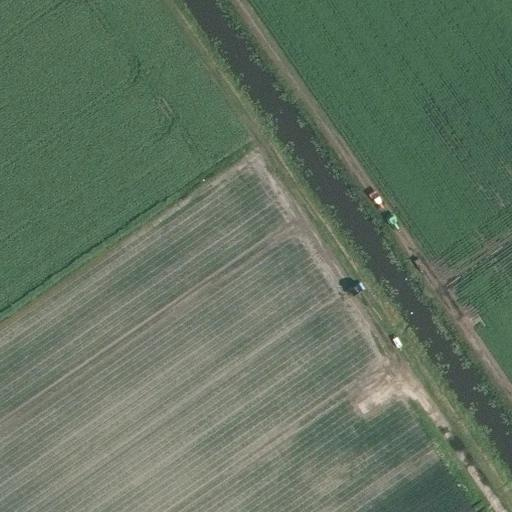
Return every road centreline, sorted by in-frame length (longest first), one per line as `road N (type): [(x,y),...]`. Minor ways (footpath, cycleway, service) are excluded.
road 1 (track): [(143,0),(489,511)]
road 2 (track): [(511,401),(235,0)]
